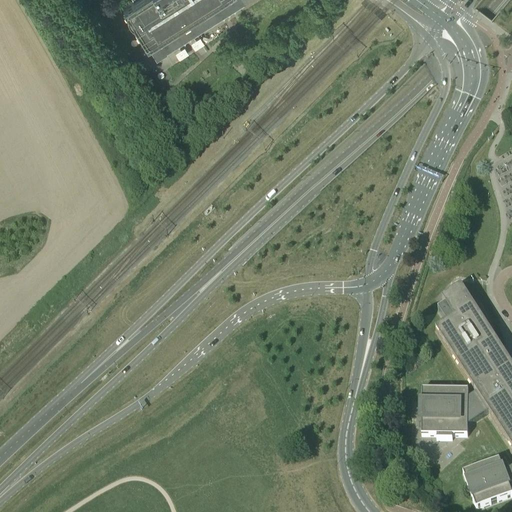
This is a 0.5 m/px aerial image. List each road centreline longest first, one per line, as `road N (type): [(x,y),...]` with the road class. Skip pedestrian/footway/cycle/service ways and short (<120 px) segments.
road 1 (primary): [(433,38),(81,383)]
road 2 (primary): [(0,501),(161,386),(258,304),(287,292),(367,284)]
road 3 (primary): [(498,0),(376,128),(222,270)]
road 4 (primary): [(0,489),(222,270)]
road 5 (tertiary): [(433,38),(446,73),(443,94),(393,198),(367,284)]
road 6 (secondary): [(390,264),(469,89),(467,50),(450,25)]
road 7 (primary): [(222,270),(81,383)]
road 8 (tertiary): [(367,511),(350,484),(344,449),(360,376)]
